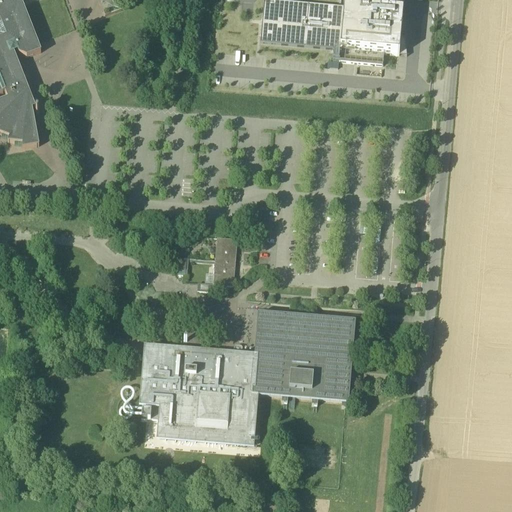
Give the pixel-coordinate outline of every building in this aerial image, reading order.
[(23,147),(22,152),(39,149),(32,112),(35,111),(29,94),(17,63),(14,56),(18,54),(19,56),(27,60),(41,54),(23,8),(41,0),(0,0),(0,22),(2,27),(0,27),(0,97),(5,95),(8,102),(0,105),(0,137),(10,141),(8,146),(23,147)] [(103,0),(98,2),(103,14),(115,9),(111,0),(103,0)] [(103,14),(105,18),(121,12),(116,0),(111,0),(115,9),(103,14)] [(400,40),(403,15),(387,14),(388,5),(344,1),(344,10),(340,52),(383,56),(399,58),(400,40)] [(260,45),(340,52),(344,10),(264,2),(260,45)] [(403,6),(388,5),(387,14),(403,15),(403,6)] [(382,68),(383,56),(340,52),(339,64),(382,68)] [(216,288),(233,290),(235,267),(237,244),(217,242),(215,265),(213,288),(216,288)] [(186,274),(187,262),(179,261),(178,274),(186,274)] [(197,295),(215,296),(216,288),(213,288),(198,287),(197,295)] [(341,410),(347,411),(348,401),(345,401),(351,329),(261,322),(257,364),(255,397),(258,397),(282,399),(281,406),(287,406),(288,400),(312,402),(311,408),(317,408),(318,402),(342,404),(341,410)] [(147,354),(143,406),(163,408),(161,424),(160,440),(251,447),(254,411),(251,411),(252,403),(257,404),(258,397),(255,397),(257,364),(241,362),(242,352),(241,350),(236,350),(234,351),(233,362),(231,361),(231,357),(224,356),(223,361),(147,354)] [(141,422),(161,424),(163,408),(143,406),(141,422)]
